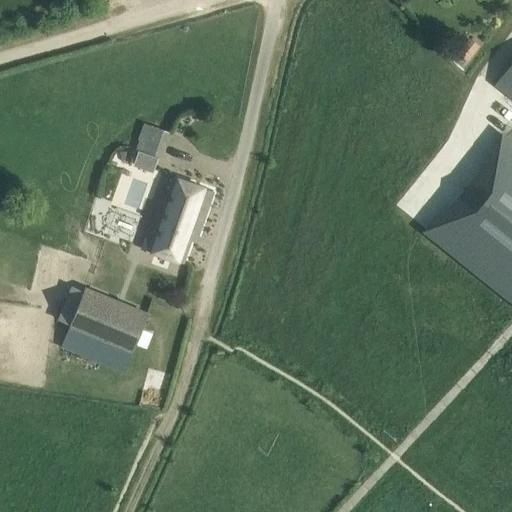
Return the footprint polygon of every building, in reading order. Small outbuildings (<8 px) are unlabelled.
[(467,37),(455,55),(466,62),(478,44),(467,37)] [(511,63),(495,86),(511,99),(511,63)] [(143,151),(139,161),(156,167),(168,131),(142,121),(133,147),(143,151)] [(511,142),(506,138),(430,233),(511,298),(511,142)] [(213,191),(194,184),(174,177),(165,202),(160,200),(143,248),(183,262),(193,234),(197,236),(213,191)] [(124,371),(148,313),(86,288),(86,290),(71,284),(57,319),(72,324),(62,346),(124,371)]
